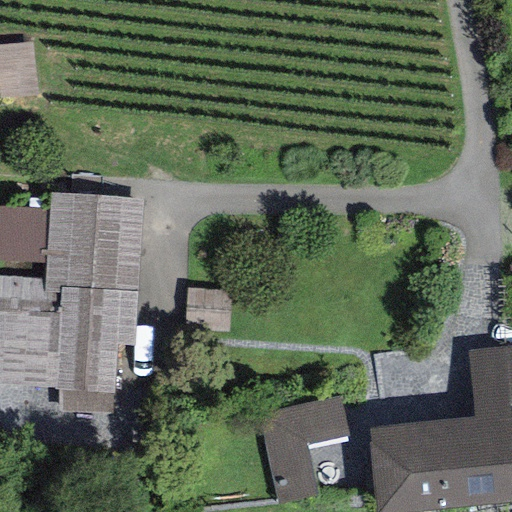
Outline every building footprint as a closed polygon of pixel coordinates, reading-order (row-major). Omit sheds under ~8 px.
[(41,42),(2,43),(5,97),(44,95),(41,42)] [(136,199),(0,200),(0,381),(43,382),(43,399),(115,398),(114,339),(137,339),(136,199)] [(196,292),(193,329),(230,332),(233,294),(196,292)] [(511,354),(473,360),(481,425),(378,437),(387,511),(404,511),(511,499),(511,354)] [(336,399),(264,412),(281,504),(323,497),(313,441),(342,436),(336,399)]
